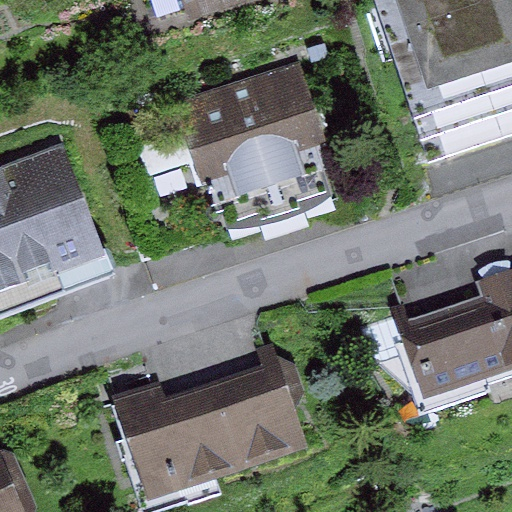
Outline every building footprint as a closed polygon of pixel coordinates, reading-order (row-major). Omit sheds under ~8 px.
[(187,0),(193,17),(243,0),(187,0)] [(511,0),(380,0),(429,141),(511,111),(511,0)] [(184,107),(219,210),(324,174),(289,72),(184,107)] [(0,181),(0,300),(93,267),(55,162),(0,181)] [(490,305),(405,331),(426,400),(511,374),(511,281),(485,290),(490,305)] [(160,395),(115,410),(148,505),(301,454),(272,369),(163,406),(160,395)] [(0,511),(13,511),(0,479),(0,511)]
